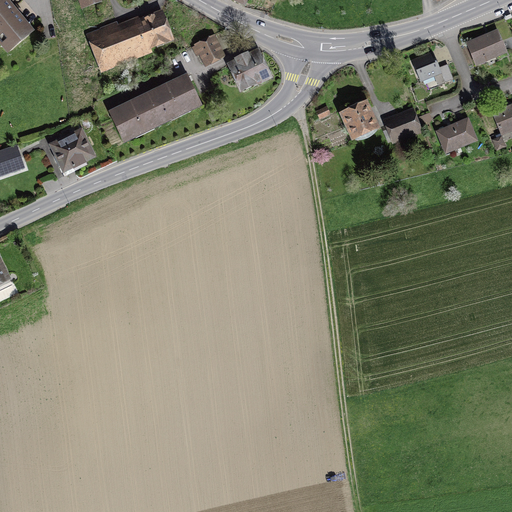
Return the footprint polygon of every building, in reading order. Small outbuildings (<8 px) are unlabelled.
[(9,5),(4,0),(0,0),(0,40),(8,50),(31,31),(9,5)] [(79,0),(82,8),(95,3),(94,0),(79,0)] [(102,30),(91,34),(105,69),(131,59),(129,54),(169,38),(161,17),(137,26),(136,24),(133,25),(134,27),(120,32),(116,30),(104,35),(102,30)] [(497,32),(468,44),(476,64),(506,52),(497,32)] [(221,56),(213,39),(201,44),(200,42),(197,43),(199,46),(193,48),(197,55),(201,52),(207,63),(221,56)] [(439,68),(434,54),(413,62),(420,81),(434,75),(438,86),(453,79),(447,65),(439,68)] [(232,67),(242,89),(267,76),(257,55),(248,59),(247,57),(238,62),(239,64),(232,67)] [(121,108),(110,113),(125,142),(200,106),(187,77),(183,78),(176,81),(177,84),(122,111),(121,108)] [(351,112),(344,115),(354,137),(376,127),(372,120),(373,120),(370,113),(369,113),(364,102),(362,102),(360,102),(358,103),(357,104),(355,105),(354,107),(349,109),(351,112)] [(511,106),(493,114),(502,134),(511,130),(511,106)] [(417,130),(411,114),(397,119),(396,118),(388,121),(395,139),(417,130)] [(468,120),(438,132),(446,153),(476,140),(468,120)] [(81,132),(52,146),(57,156),(54,157),(56,162),(59,160),(66,173),(86,163),(85,160),(93,156),(81,132)] [(504,146),(501,138),(494,141),(497,149),(504,146)] [(0,174),(23,167),(16,147),(0,153),(0,174)] [(373,148),(364,151),(365,156),(375,154),(373,148)]
